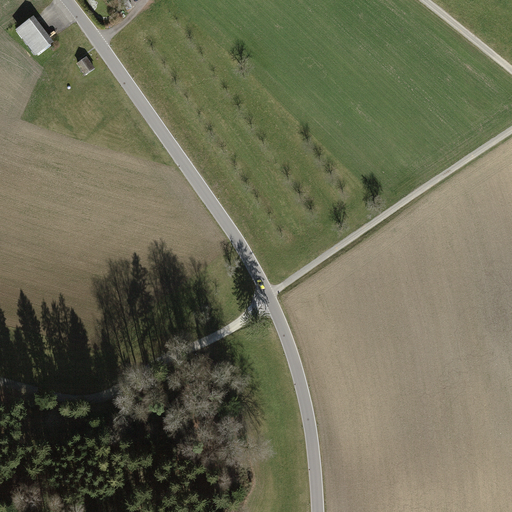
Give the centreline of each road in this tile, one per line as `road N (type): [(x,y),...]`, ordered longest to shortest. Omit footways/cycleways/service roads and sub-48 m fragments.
road 1 (track): [(0,381),(58,397),(113,392),(233,327),(511,130)]
road 2 (tertiary): [(65,0),(268,295),(308,415),(317,511)]
